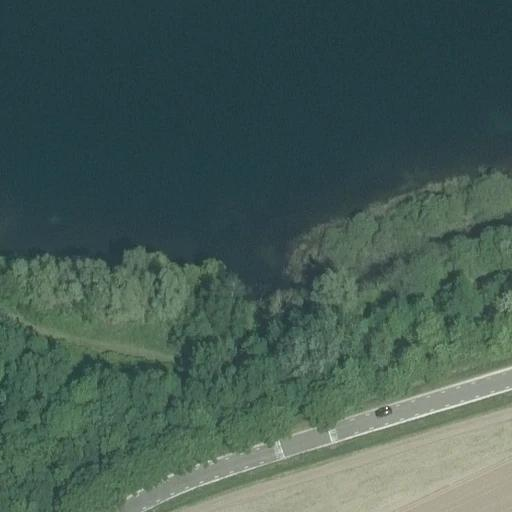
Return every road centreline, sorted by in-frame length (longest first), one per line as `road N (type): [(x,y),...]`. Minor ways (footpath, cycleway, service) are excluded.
road 1 (track): [(511,275),(190,374),(139,377),(0,322)]
road 2 (unclassified): [(119,511),(210,467),(511,377)]
